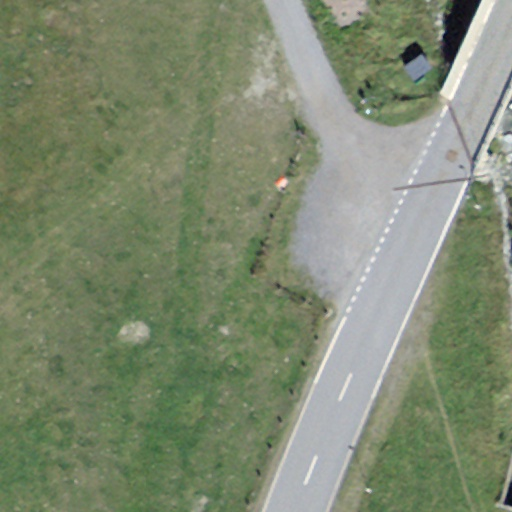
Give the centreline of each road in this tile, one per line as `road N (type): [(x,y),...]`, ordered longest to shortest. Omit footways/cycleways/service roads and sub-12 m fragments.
road 1 (tertiary): [(511,25),(418,239),(314,511)]
road 2 (track): [(418,239),(339,130),(279,0)]
